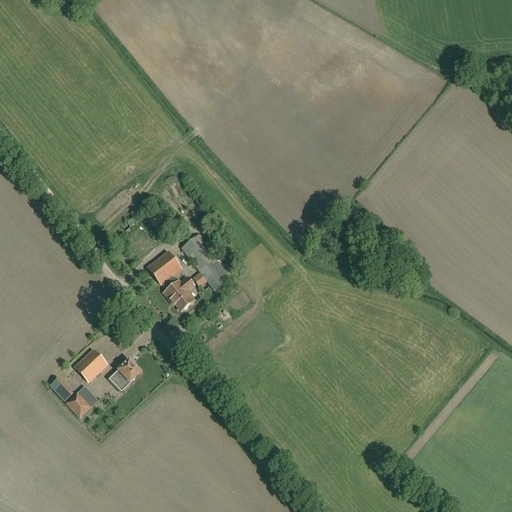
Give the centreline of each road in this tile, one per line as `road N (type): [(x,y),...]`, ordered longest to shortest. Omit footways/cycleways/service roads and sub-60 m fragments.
road 1 (unclassified): [(301,511),(105,269)]
road 2 (track): [(105,269),(0,140)]
